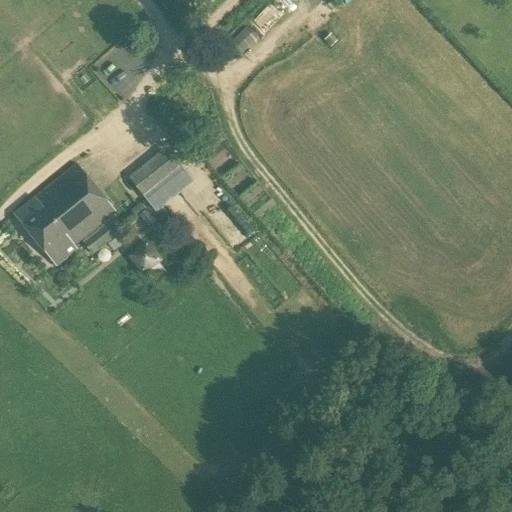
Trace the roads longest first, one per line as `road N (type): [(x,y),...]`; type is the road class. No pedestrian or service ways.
road 1 (track): [(143,0),(227,100),(245,153),(394,327),(442,360),(462,364),(486,356),(511,326)]
road 2 (track): [(0,213),(234,0)]
